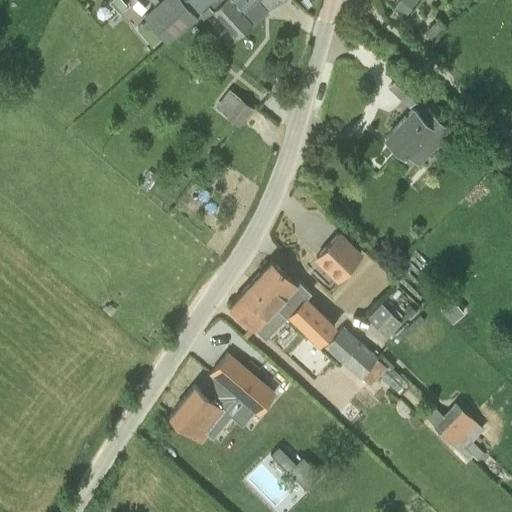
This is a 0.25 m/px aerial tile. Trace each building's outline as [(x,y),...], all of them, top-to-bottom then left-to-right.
[(122,0),(109,0),(108,1),(117,11),(125,3),(122,0)] [(167,2),(164,0),(162,0),(142,18),(169,38),(185,24),(167,2)] [(169,0),(167,2),(185,24),(207,5),(212,0),(169,0)] [(230,0),(242,14),(257,0),(212,0),(207,5),(211,9),(213,7),(221,0),(230,0)] [(229,43),(251,23),(242,14),(230,0),(221,0),(213,7),(229,26),(220,34),(229,43)] [(260,0),(268,8),(277,0),(260,0)] [(399,0),(394,7),(404,14),(414,0),(399,0)] [(409,104),(421,92),(400,73),(389,85),(409,104)] [(288,100),(294,86),(276,77),(270,89),(288,100)] [(239,125),(253,107),(238,95),(224,113),(239,125)] [(449,127),(427,107),(420,113),(414,107),(386,136),(405,154),(408,151),(417,160),(449,127)] [(338,276),(360,252),(338,231),(316,255),(338,276)] [(313,306),(318,300),(305,287),(302,290),(295,283),(295,282),(271,259),(250,281),(286,315),(295,324),(298,321),(321,343),(336,327),(313,306)] [(286,315),(250,281),(229,302),(266,337),(286,315)] [(389,334),(405,319),(385,297),(368,313),(389,334)] [(440,308),(452,321),(464,310),(452,297),(440,308)] [(344,360),(360,342),(342,326),(334,334),(335,335),(326,344),(344,360)] [(385,364),(360,342),(344,360),(361,375),(369,382),(385,364)] [(194,383),(170,413),(198,436),(205,429),(213,435),(232,413),(228,410),(239,398),(249,406),(254,411),(272,391),(228,352),(210,372),(212,374),(200,388),(194,383)] [(482,449),(471,439),(443,412),(430,400),(420,411),(467,456),(468,455),(473,460),(476,457),(479,459),(485,452),(482,449)] [(443,412),(471,439),(482,426),(455,400),(443,412)] [(304,456),(296,464),(278,446),(272,452),(306,487),(320,473),(304,456)]
